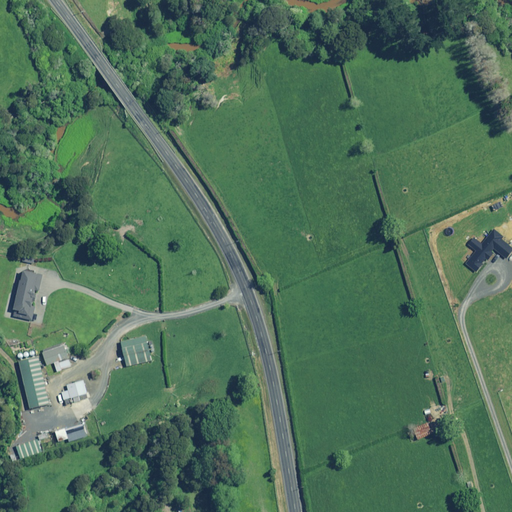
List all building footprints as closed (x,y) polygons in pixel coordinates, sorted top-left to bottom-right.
[(461,263),(475,274),(495,251),(505,259),(511,250),(511,247),(493,232),(481,246),(472,238),(467,245),(472,249),(461,263)] [(51,278),(25,272),(15,315),(41,322),(51,278)] [(147,339),(122,346),(128,369),(154,362),(147,339)] [(47,365),(54,363),(57,373),(62,371),(62,370),(71,367),(69,360),(60,363),(59,361),(68,358),(64,346),(43,353),(47,365)] [(33,350),(17,355),(18,360),(35,356),(33,350)] [(42,358),(21,362),(32,410),(53,406),(42,358)] [(84,380),(67,385),(71,400),(88,395),(84,380)] [(413,429),(417,440),(431,435),(427,424),(413,429)] [(68,439),(65,429),(56,432),(59,442),(68,439)]
